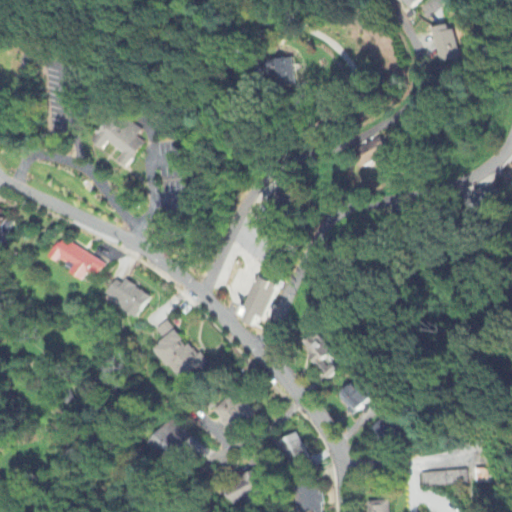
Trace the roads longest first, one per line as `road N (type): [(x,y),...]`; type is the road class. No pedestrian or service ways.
road 1 (residential): [(201,291),(255,191),(280,167),(342,146),(410,105),(422,61),(394,0)]
road 2 (residential): [(257,348),(309,247),(343,212),(471,179),(502,149),(511,124)]
road 3 (residential): [(257,348),(152,250),(0,174)]
road 4 (residential): [(345,511),(325,423),(257,348)]
